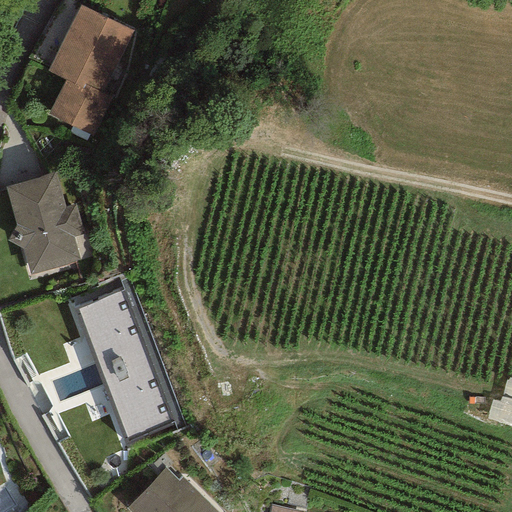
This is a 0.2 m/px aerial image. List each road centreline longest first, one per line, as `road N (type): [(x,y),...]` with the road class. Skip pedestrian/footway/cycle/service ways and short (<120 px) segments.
road 1 (track): [(511,205),(250,134),(221,144),(189,200),(188,260),(224,357),(258,364),(335,355),(473,390)]
road 2 (residential): [(0,388),(69,511)]
